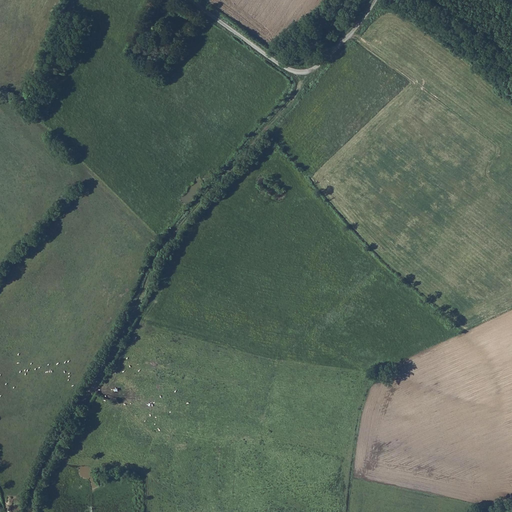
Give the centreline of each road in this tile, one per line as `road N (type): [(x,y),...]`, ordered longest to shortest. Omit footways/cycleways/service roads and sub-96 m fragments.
road 1 (track): [(511,199),(489,178),(496,145),(348,36)]
road 2 (unclassified): [(190,0),(296,72),(311,71),(345,41),(374,0)]
